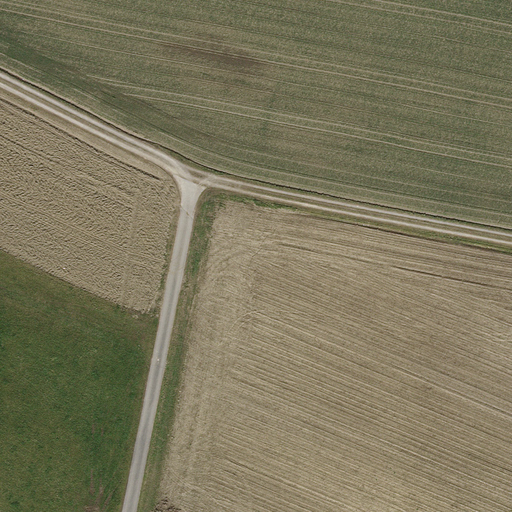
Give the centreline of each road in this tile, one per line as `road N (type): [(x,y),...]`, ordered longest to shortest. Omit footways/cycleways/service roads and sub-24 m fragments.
road 1 (track): [(0,78),(195,181),(511,242)]
road 2 (track): [(130,511),(195,181)]
